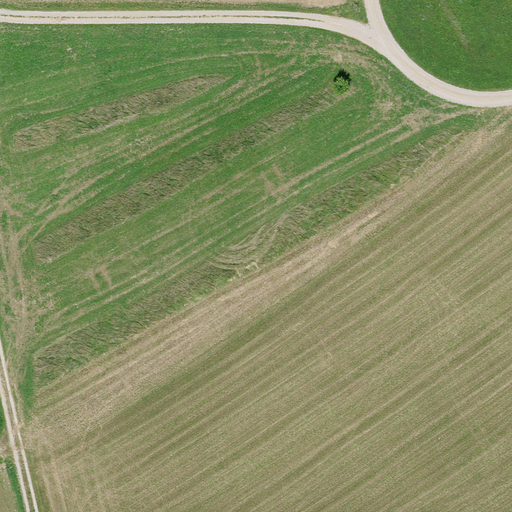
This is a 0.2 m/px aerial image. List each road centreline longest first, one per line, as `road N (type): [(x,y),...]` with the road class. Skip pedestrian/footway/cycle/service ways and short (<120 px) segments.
road 1 (track): [(382,45),(297,20),(0,18)]
road 2 (track): [(511,98),(441,95),(382,45)]
road 3 (track): [(27,511),(0,385)]
